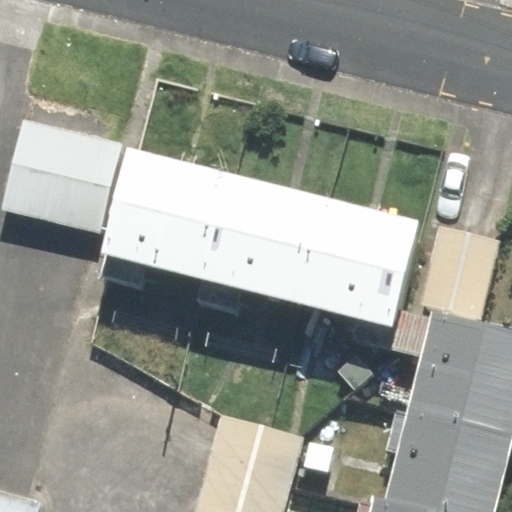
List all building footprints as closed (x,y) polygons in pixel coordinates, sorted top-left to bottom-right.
[(115,155),(18,131),(0,202),(0,220),(93,244),(115,155)] [(385,343),(411,238),(393,233),(396,223),(336,208),(333,218),(221,190),(224,181),(159,165),(157,174),(121,165),(95,272),(385,343)] [(497,246),(438,231),(418,310),(478,325),(497,246)] [(511,347),(422,325),(375,511),(366,511),(363,511),(362,511),(488,511),(511,416),(511,347)] [(279,511),(296,446),(215,425),(192,511),(279,511)] [(43,511),(46,500),(0,488),(0,511),(43,511)]
